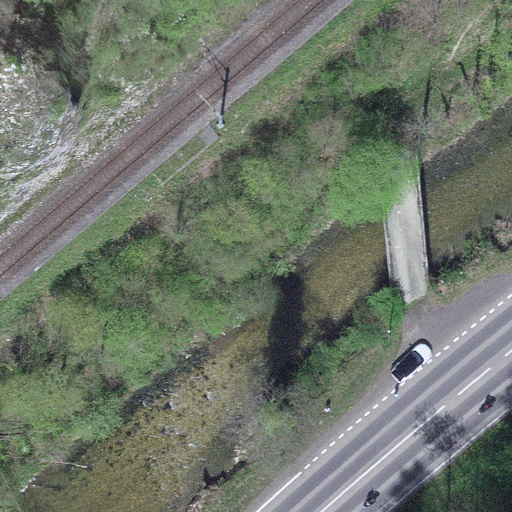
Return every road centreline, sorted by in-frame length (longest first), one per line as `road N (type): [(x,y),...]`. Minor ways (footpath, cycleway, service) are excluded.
road 1 (track): [(511,55),(400,148),(431,415)]
road 2 (primary): [(511,349),(320,511)]
